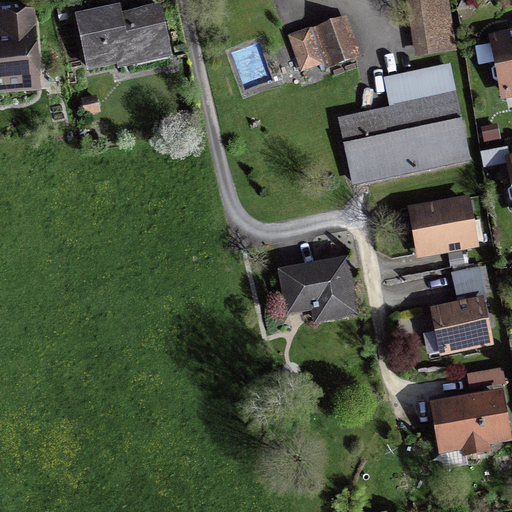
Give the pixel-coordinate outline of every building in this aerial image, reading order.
[(445,19),(441,0),(411,0),(412,3),(416,23),(420,52),(449,48),(445,19)] [(107,11),(76,18),(87,70),(118,63),(117,55),(139,50),(141,58),(166,53),(157,10),(133,15),(109,20),(107,11)] [(5,33),(6,40),(0,40),(0,89),(31,87),(27,39),(31,38),(29,15),(0,17),(0,23),(1,33),(5,33)] [(340,20),(290,39),(300,70),(302,70),(306,81),(319,76),(318,72),(360,57),(349,26),(343,28),(340,20)] [(511,38),(493,42),(497,66),(491,71),(492,80),(501,83),(503,96),(511,94),(511,38)] [(378,112),(359,115),(338,120),(351,184),(465,161),(452,97),(447,70),(424,74),(386,82),(391,109),(378,112)] [(504,151),(480,156),(483,169),(506,164),(504,151)] [(465,205),(411,215),(418,255),(447,249),(472,245),(472,244),(481,242),(477,223),(468,224),(465,205)] [(314,322),(354,315),(344,262),(326,266),(326,263),(314,265),(314,268),(306,269),(279,274),(285,304),(310,299),(312,309),(314,322)] [(442,353),(486,344),(478,305),(434,314),(442,353)] [(506,388),(503,372),(468,379),(471,394),(506,388)] [(501,430),(497,407),(495,397),(460,404),(435,408),(437,418),(441,441),(443,450),(463,447),(464,453),(484,449),(483,443),(503,440),(501,430)]
